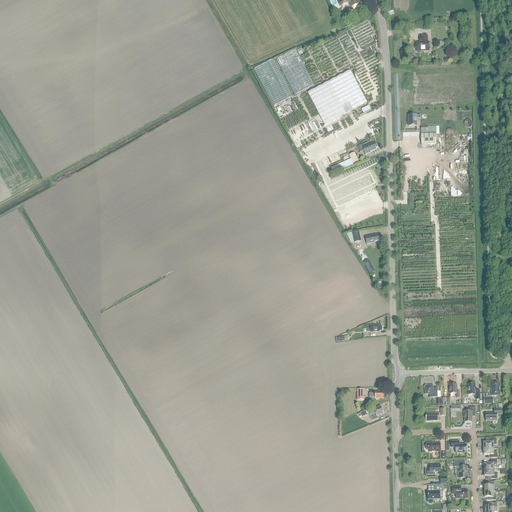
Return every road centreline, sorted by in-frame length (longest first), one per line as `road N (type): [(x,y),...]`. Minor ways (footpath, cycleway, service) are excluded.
road 1 (tertiary): [(399,373),(387,75),(376,0)]
road 2 (residential): [(474,511),(471,432),(394,433)]
